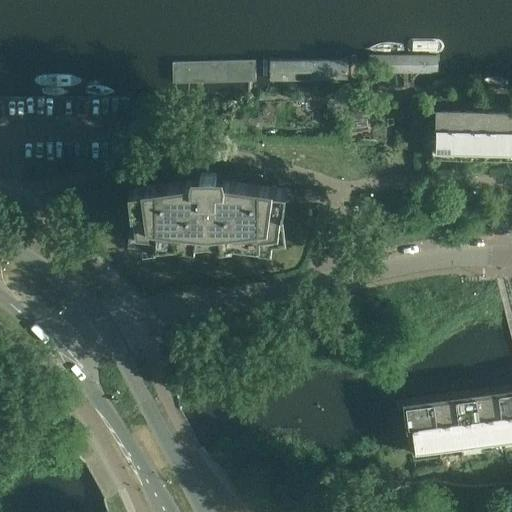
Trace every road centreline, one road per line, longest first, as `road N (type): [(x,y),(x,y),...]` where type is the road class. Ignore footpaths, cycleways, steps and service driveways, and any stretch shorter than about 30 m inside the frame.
road 1 (unclassified): [(101,331),(424,261),(511,257)]
road 2 (tertiary): [(204,511),(101,331)]
road 3 (tertiary): [(68,356),(164,511)]
road 4 (tertiary): [(101,331),(67,290),(0,242)]
